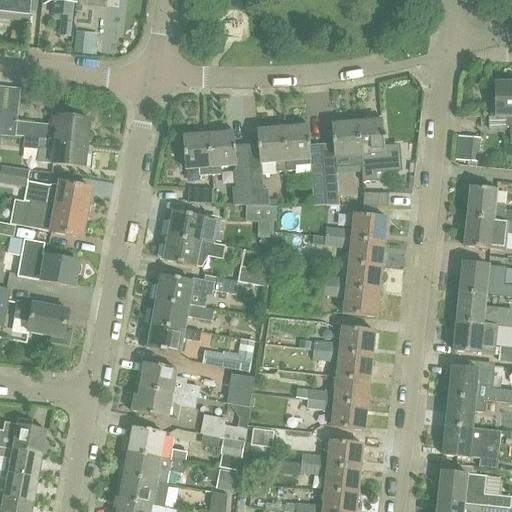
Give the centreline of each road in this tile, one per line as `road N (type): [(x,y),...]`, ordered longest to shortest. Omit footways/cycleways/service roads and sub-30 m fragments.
road 1 (residential): [(156,78),(414,64),(511,36)]
road 2 (residential): [(400,511),(437,170)]
road 3 (residential): [(90,397),(156,78)]
road 4 (residential): [(0,66),(156,78)]
